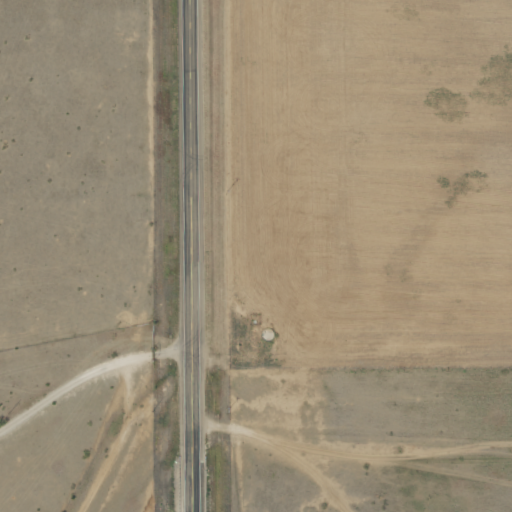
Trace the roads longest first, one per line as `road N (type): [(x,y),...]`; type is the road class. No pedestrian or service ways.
road 1 (primary): [(189,511),(187,0)]
road 2 (residential): [(189,427),(511,481)]
road 3 (residential): [(0,460),(126,362),(191,347)]
road 4 (residential): [(69,511),(126,362)]
